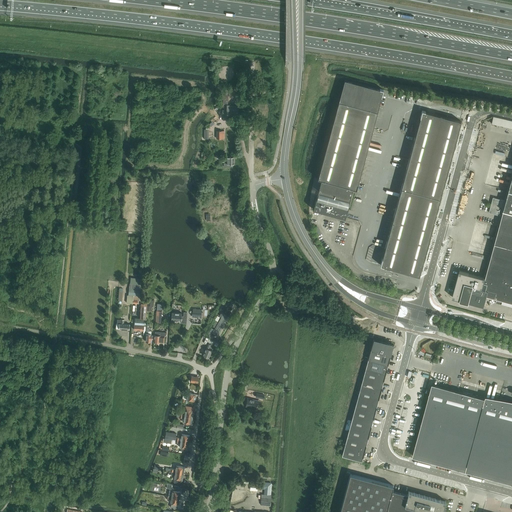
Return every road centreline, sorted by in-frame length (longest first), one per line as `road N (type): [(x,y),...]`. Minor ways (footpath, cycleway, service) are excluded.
road 1 (motorway): [(0,5),(264,35),(511,76)]
road 2 (motorway): [(154,0),(511,53)]
road 3 (unclassified): [(511,492),(384,453),(415,323)]
road 4 (unclassified): [(420,308),(476,117),(511,118)]
road 5 (unclassified): [(210,371),(0,324)]
road 6 (motorway): [(511,35),(303,0)]
road 7 (tertiary): [(241,333),(272,274),(252,186)]
road 8 (unclassified): [(252,186),(253,64)]
